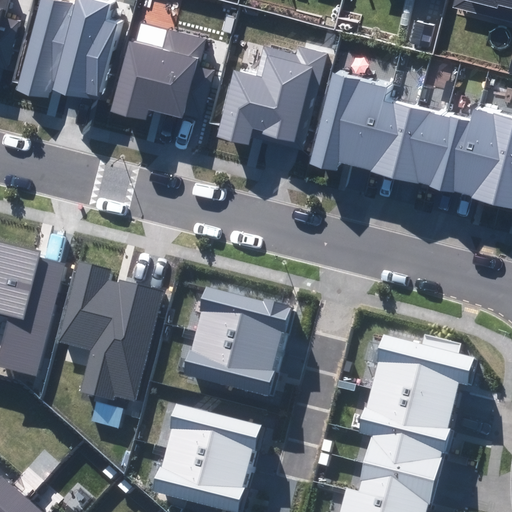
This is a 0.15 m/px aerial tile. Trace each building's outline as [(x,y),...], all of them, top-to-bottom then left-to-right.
[(0,0),(0,62),(11,66),(23,19),(8,15),(11,0),(0,0)] [(101,95),(103,90),(106,91),(125,20),(114,13),(117,0),(82,0),(82,1),(76,0),(42,0),(20,87),(61,98),(64,86),(86,91),(101,95)] [(511,0),(458,0),(458,1),(511,14),(511,0)] [(120,105),(156,115),(159,104),(184,111),(203,116),(216,70),(203,66),(211,36),(173,25),(168,44),(139,36),(120,105)] [(289,134),(306,138),(329,49),(306,43),(304,50),(271,42),(265,68),(245,63),(241,81),(237,80),(231,104),(236,105),(231,124),(255,130),(258,119),(269,122),(268,128),(289,134)] [(375,159),(393,89),(397,77),(343,62),(319,152),(347,159),(349,153),(359,155),(359,154),(375,159)] [(403,166),(421,97),(393,89),(375,159),(403,166)] [(429,170),(433,172),(451,104),(421,97),(403,166),(428,172),(429,170)] [(502,190),(511,151),(511,105),(481,97),(477,111),(459,179),(502,190)] [(459,179),(477,111),(451,104),(433,172),(459,179)] [(511,151),(502,190),(511,193),(511,151)] [(0,344),(0,365),(36,375),(64,264),(50,261),(39,258),(40,251),(0,240),(0,314),(7,316),(0,344)] [(135,401),(163,291),(144,286),(119,280),(119,283),(107,280),(110,269),(78,261),(58,343),(90,351),(80,391),(115,400),(116,397),(135,401)] [(213,310),(208,328),(287,348),(290,339),(292,330),(295,331),(301,305),(273,298),(273,299),(217,285),(211,310),(213,310)] [(287,348),(208,328),(202,348),(201,348),(195,372),(278,392),(284,369),(282,369),(285,359),(287,348)] [(387,361),(381,384),(382,385),(461,405),(464,394),(468,380),(475,382),(482,356),(463,351),(465,342),(431,333),(428,342),(392,333),(385,361),(387,361)] [(461,405),(382,385),(376,406),(375,405),(369,430),(380,432),(450,449),(453,450),(459,426),(456,425),(459,416),(461,405)] [(182,425),(177,444),(258,464),(260,454),(262,447),(265,447),(271,422),(187,401),(181,425),(182,425)] [(450,449),(380,432),(373,460),(444,478),(446,468),(450,449)] [(258,464),(177,444),(172,464),(171,464),(164,489),(249,509),(255,485),(252,484),(255,473),(258,464)] [(444,478),(373,460),(368,479),(370,479),(368,488),(434,505),(436,499),(438,499),(441,488),(444,478)] [(0,511),(14,511),(26,499),(0,478),(0,511)] [(432,511),(434,505),(368,488),(356,485),(349,511),(346,511),(347,511),(346,511),(432,511)] [(40,511),(26,499),(14,511),(40,511)]
